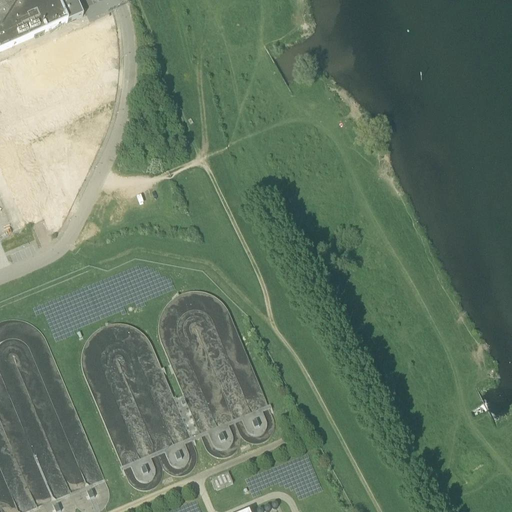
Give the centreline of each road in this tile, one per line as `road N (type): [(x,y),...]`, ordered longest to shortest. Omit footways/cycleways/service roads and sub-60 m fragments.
road 1 (track): [(511,482),(463,419),(438,332),(370,222),(337,146),(270,84),(259,49),(259,0)]
road 2 (unclassified): [(0,277),(54,255),(98,181),(122,123),(131,72),(121,5)]
road 3 (track): [(64,244),(93,255),(135,250),(208,262),(272,325)]
road 4 (track): [(272,325),(379,511)]
road 5 (track): [(198,63),(200,159),(155,177),(98,181)]
road 6 (track): [(272,325),(252,261),(200,159)]
road 7 (track): [(200,159),(136,0)]
